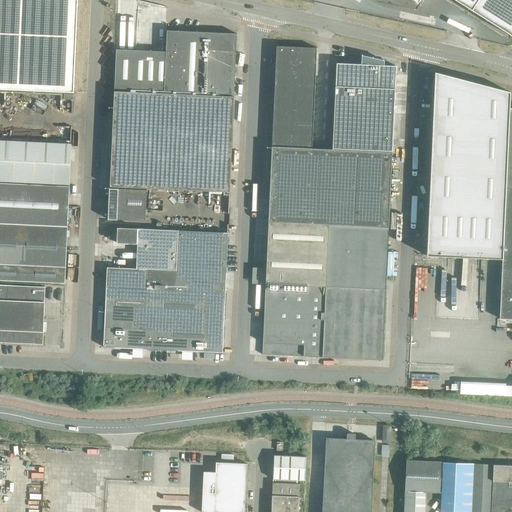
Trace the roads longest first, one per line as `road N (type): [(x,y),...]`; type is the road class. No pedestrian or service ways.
road 1 (tertiary): [(0,413),(105,426),(353,412),(511,428)]
road 2 (unclassified): [(243,373),(262,9)]
road 3 (unclassified): [(81,364),(97,0)]
road 4 (unclassified): [(395,378),(422,46)]
road 5 (tertiary): [(422,46),(262,9)]
road 6 (unclassified): [(243,373),(81,364)]
road 7 (unclassified): [(395,378),(243,373)]
